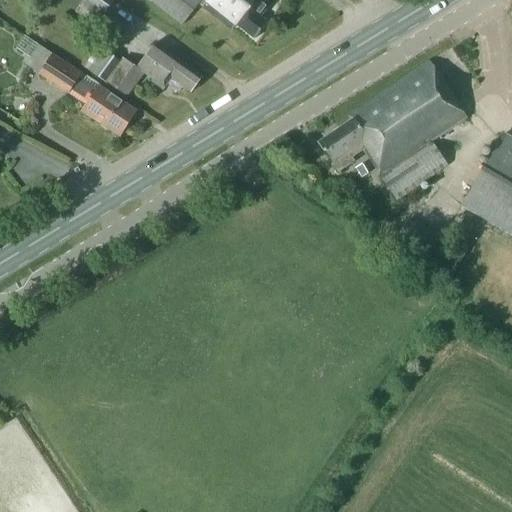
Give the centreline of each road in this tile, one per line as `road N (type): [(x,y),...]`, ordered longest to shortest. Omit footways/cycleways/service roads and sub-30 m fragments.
road 1 (unclassified): [(0,302),(488,0)]
road 2 (primary): [(0,263),(435,0)]
